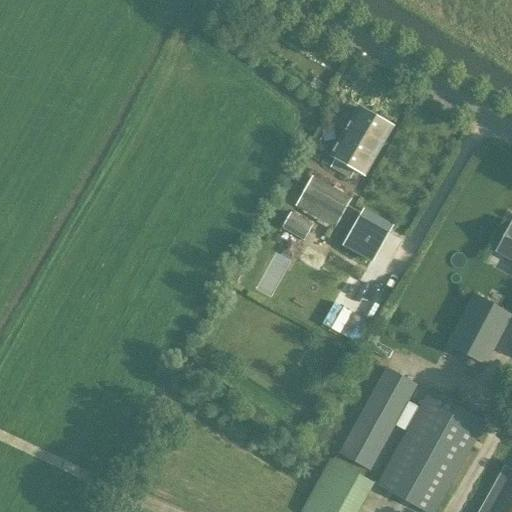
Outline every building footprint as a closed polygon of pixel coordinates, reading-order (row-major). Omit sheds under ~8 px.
[(365,176),(392,128),(358,108),(331,156),(336,159),(331,168),(350,179),(355,170),(365,176)] [(335,228),(346,209),(351,200),(313,178),(297,206),(335,228)] [(312,226),(291,214),(283,228),(304,240),(312,226)] [(388,232),(360,216),(343,246),(371,262),(388,232)] [(511,223),(495,252),(511,261),(511,223)] [(355,309),(367,288),(359,283),(347,304),(355,309)] [(365,313),(377,293),(368,288),(357,308),(365,313)] [(374,318),(386,298),(377,293),(365,313),(374,318)] [(511,315),(511,314),(475,294),(447,346),(485,366),(511,315)] [(408,402),(417,385),(387,368),(339,454),(369,471),(395,425),(408,402)] [(424,511),(435,511),(485,423),(429,392),(420,408),(407,432),(378,486),(424,511)] [(407,432),(420,408),(408,402),(395,425),(407,432)] [(355,511),(370,481),(326,460),(301,511),(355,511)] [(511,511),(511,471),(504,467),(478,511),(511,511)]
